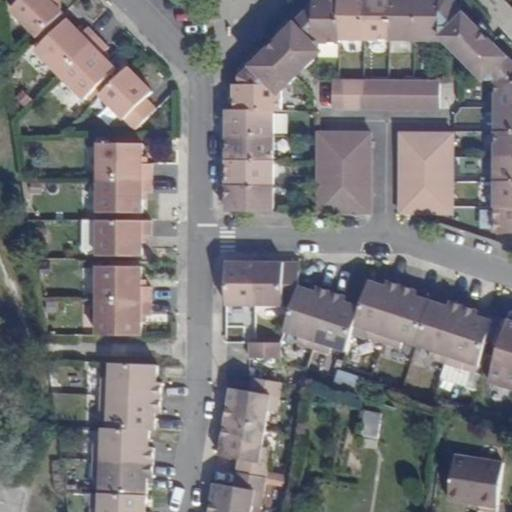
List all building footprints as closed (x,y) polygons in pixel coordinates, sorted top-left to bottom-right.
[(21,0),(14,7),(42,35),(66,11),(55,0),(21,0)] [(55,0),(66,11),(65,0),(55,0)] [(317,0),(317,10),(317,40),(342,40),(342,37),(342,0),(317,0)] [(342,0),(342,37),(366,37),(367,0),(342,0)] [(367,0),(366,37),(392,37),(391,0),(367,0)] [(391,0),(392,37),(417,38),(418,0),(391,0)] [(418,0),(417,38),(441,38),(442,33),(442,0),(418,0)] [(442,0),(442,33),(457,49),(479,26),(455,0),(442,0)] [(308,11),(281,37),(308,66),(316,58),(317,40),(317,10),(308,11)] [(39,49),(63,73),(102,35),(98,30),(93,26),(90,29),(85,34),(79,28),(70,18),(39,49)] [(85,34),(90,29),(85,23),(79,28),(85,34)] [(479,26),(457,49),(471,65),(494,41),(479,26)] [(102,35),(63,73),(88,99),(119,68),(110,59),(105,53),(109,49),(112,45),(107,40),(102,35)] [(281,37),(271,46),(299,75),(308,66),(281,37)] [(511,59),(494,41),(471,65),(487,80),(497,80),(511,80),(511,59)] [(242,73),(242,82),(283,83),(290,83),(299,75),(271,46),(242,73)] [(115,54),(109,49),(105,53),(110,59),(115,54)] [(144,77),(132,65),(103,93),(138,128),(159,107),(149,96),(156,90),(144,77)] [(441,81),(334,80),(334,106),(440,108),(441,81)] [(511,80),(497,80),(497,106),(511,105),(511,80)] [(237,82),(237,107),(276,108),(283,108),(283,83),(242,82),(237,82)] [(511,130),(511,105),(497,106),(496,131),(511,130)] [(237,107),(230,107),(230,134),(275,134),(276,108),(237,107)] [(319,211),(370,212),(372,132),(320,130),(319,211)] [(511,155),(511,130),(496,131),(496,155),(511,155)] [(401,213),(416,213),(451,213),(453,132),(402,132),(401,213)] [(275,134),(230,134),(230,157),(275,158),(275,134)] [(101,176),(155,177),(155,169),(155,162),(150,162),(145,162),(145,156),(145,143),(102,142),(101,176)] [(511,180),(511,155),(496,155),(495,181),(511,180)] [(275,158),(230,157),(230,183),(274,184),(275,158)] [(155,184),(155,177),(101,176),(101,212),(144,212),(144,198),(145,191),(150,191),(155,191),(155,184)] [(511,206),(511,180),(495,181),(495,206),(511,206)] [(229,210),(274,211),(274,184),(230,183),(229,210)] [(511,233),(511,206),(495,206),(494,234),(511,233)] [(101,219),(86,219),(86,247),(90,251),(101,251),(101,254),(144,255),(144,241),(144,234),(150,234),(155,234),(155,227),(155,220),(101,219)] [(228,301),(257,301),(257,260),(243,260),(229,260),(228,301)] [(257,301),(296,302),(301,283),(302,260),(279,260),(257,260),(257,301)] [(100,299),(154,299),(154,292),(154,284),(149,284),(144,284),(144,277),(144,266),(101,265),(100,299)] [(369,334),(387,340),(405,283),(391,278),(388,286),(382,284),(383,281),(377,279),(371,277),(363,303),(356,322),(371,327),(369,334)] [(298,340),(315,346),(333,289),(321,285),(319,292),(312,290),(314,287),(308,285),(301,283),(296,302),(287,329),(300,333),(298,340)] [(405,338),(419,343),(434,298),(423,294),(422,296),(416,295),(419,287),(412,285),(405,283),(387,340),(403,346),(405,338)] [(335,344),(348,349),(356,322),(363,303),(352,300),(352,302),(346,301),(348,294),(341,291),(333,289),(315,346),(332,351),(335,344)] [(434,298),(419,343),(434,348),(431,356),(447,361),(467,302),(460,300),(454,298),(451,305),(444,303),(444,301),(434,298)] [(100,334),(143,334),(143,321),(143,314),(148,314),(153,314),(154,307),(154,299),(100,299),(100,334)] [(447,361),(443,375),(459,381),(463,366),(466,358),(480,363),(480,362),(487,340),(494,317),(484,314),(483,315),(478,313),(480,307),(473,305),(467,302),(447,361)] [(484,314),(494,317),(496,312),(486,309),(484,314)] [(494,317),(487,340),(496,342),(504,315),(496,312),(494,317)] [(504,315),(496,342),(503,344),(511,318),(504,315)] [(503,344),(496,366),(492,381),(511,386),(511,318),(503,344)] [(252,360),(268,357),(283,358),(284,341),(257,339),(252,339),(252,360)] [(463,366),(459,381),(468,384),(473,370),(478,371),(480,363),(466,358),(463,366)] [(158,375),(158,364),(110,361),(109,375),(102,375),(101,395),(163,396),(163,382),(155,381),(156,375),(158,375)] [(281,394),(283,381),(268,378),(261,377),(258,392),(235,388),(232,405),(229,421),(265,427),(272,392),(281,394)] [(163,397),(163,396),(101,395),(101,411),(108,412),(107,427),(152,429),(157,429),(157,417),(155,417),(155,411),(162,411),(163,404),(163,397)] [(382,414),(366,411),(362,436),(378,439),(382,414)] [(240,472),(266,476),(269,463),(259,461),(262,447),(265,427),(229,421),(227,438),(224,455),(243,458),(240,472)] [(152,429),(107,427),(102,427),(102,441),(95,441),(95,459),(156,461),(156,446),(147,446),(148,440),(152,440),(152,429)] [(259,461),(269,463),(271,448),(262,447),(259,461)] [(482,499),(499,502),(506,457),(459,450),(452,495),(468,498),(468,495),(482,497),(482,499)] [(156,461),(95,459),(95,476),(101,476),(101,492),(150,494),(151,481),(146,481),(146,475),(155,475),(156,461)] [(263,491),(266,476),(240,472),(238,486),(217,482),(214,500),(211,511),(250,511),(253,500),(254,490),(263,491)] [(262,502),(263,491),(254,490),(253,500),(262,502)] [(145,507),(150,507),(150,494),(101,492),(101,508),(93,508),(93,511),(153,511),(145,511),(145,507)] [(498,510),(499,502),(482,499),(481,507),(498,510)]
